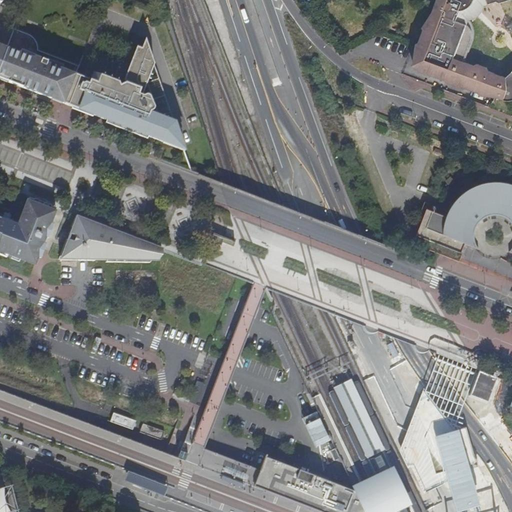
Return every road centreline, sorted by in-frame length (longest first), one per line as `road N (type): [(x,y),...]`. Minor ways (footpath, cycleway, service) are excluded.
road 1 (primary): [(234,0),(312,220),(455,511)]
road 2 (unclassified): [(0,110),(511,307)]
road 3 (primary): [(480,438),(408,346),(352,235),(264,0)]
road 4 (unclassified): [(0,445),(176,511)]
road 5 (residential): [(511,140),(379,89)]
road 6 (trunk): [(379,89),(347,71),(284,0)]
